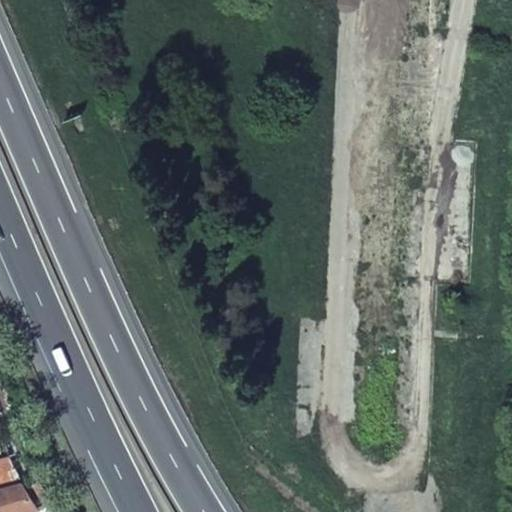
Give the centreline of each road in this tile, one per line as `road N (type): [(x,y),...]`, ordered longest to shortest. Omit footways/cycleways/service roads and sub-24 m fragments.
road 1 (trunk): [(205,511),(126,373),(0,82)]
road 2 (trunk): [(0,202),(139,511)]
